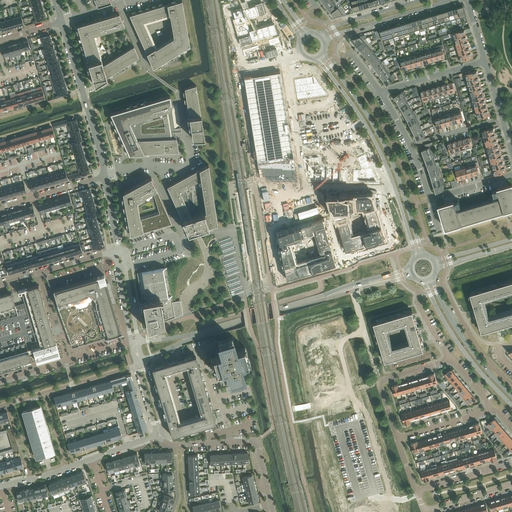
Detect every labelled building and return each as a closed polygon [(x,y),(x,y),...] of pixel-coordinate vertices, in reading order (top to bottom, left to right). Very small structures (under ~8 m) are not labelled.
[(180,0),(163,5),(129,15),(153,67),(190,45),(181,0),(180,0)] [(335,0),(330,0),(325,4),(328,9),(335,3),(337,2),(335,0)] [(351,0),(354,11),(360,9),(357,0),(351,0)] [(42,7),(41,2),(31,5),(33,10),(42,7)] [(261,3),(232,12),(242,44),(252,41),(258,39),(277,33),(274,23),(255,29),(255,30),(250,32),(249,30),(247,31),(244,20),(265,14),(261,3)] [(328,9),(331,13),(338,7),(335,3),(328,9)] [(338,7),(331,13),(334,16),(336,15),(337,16),(343,14),(346,13),(340,6),(338,7)] [(464,6),(458,8),(461,17),(463,16),(466,22),(468,22),(464,6)] [(44,13),(42,7),(33,10),(35,15),(44,13)] [(46,18),(44,13),(35,15),(37,23),(40,22),(39,20),(46,18)] [(92,77),(93,79),(94,82),(95,85),(115,72),(139,57),(134,46),(103,65),(94,35),(101,33),(118,28),(124,26),(125,26),(119,13),(77,26),(90,71),(92,77)] [(24,26),(21,16),(16,18),(18,27),(24,26)] [(18,27),(16,18),(10,19),(13,29),(18,27)] [(424,28),(422,18),(417,20),(419,29),(420,31),(425,30),(424,28)] [(13,29),(10,19),(5,21),(8,30),(13,29)] [(417,20),(411,21),(414,31),(415,33),(420,31),(419,29),(417,20)] [(410,35),(409,32),(406,23),(401,24),(404,36),(410,35)] [(404,36),(401,24),(396,26),(399,38),(404,36)] [(393,37),(394,39),(399,38),(396,26),(391,28),(393,37)] [(380,31),(383,40),(388,38),(385,29),(380,31)] [(464,30),(454,33),(455,39),(466,35),(464,30)] [(47,36),(46,33),(40,35),(42,43),(51,40),(50,35),(47,36)] [(466,35),(455,39),(457,44),(468,41),(466,35)] [(353,42),(357,46),(364,40),(360,36),(354,38),(351,39),(353,42)] [(357,46),(361,50),(369,43),(372,41),(370,39),(371,39),(369,37),(368,37),(366,39),(364,41),(364,40),(357,46)] [(457,50),(469,46),(468,41),(457,44),(458,49),(457,50)] [(21,54),(20,52),(17,43),(11,44),(14,54),(15,56),(21,54)] [(371,49),(373,47),(369,43),(361,50),(364,55),(371,49)] [(469,46),(457,50),(458,56),(471,52),(469,46)] [(431,50),(434,60),(440,59),(436,48),(431,50)] [(437,50),(437,48),(436,48),(440,59),(445,57),(442,48),(437,50)] [(364,55),(367,59),(374,53),(371,49),(364,55)] [(434,60),(431,50),(426,51),(429,62),(434,60)] [(56,56),(54,51),(45,53),(47,59),(56,56)] [(416,54),(416,56),(419,65),(424,64),(421,54),(421,52),(416,54)] [(460,61),(473,58),(471,52),(458,56),(460,61)] [(367,59),(371,63),(378,57),(374,53),(367,59)] [(410,56),(414,67),(419,65),(416,54),(410,56)] [(49,64),(57,61),(56,56),(47,59),(48,64),(49,64)] [(414,67),(410,56),(405,57),(409,68),(414,67)] [(381,62),(378,57),(371,63),(374,67),(381,62)] [(400,59),(403,70),(409,68),(405,57),(400,59)] [(384,60),(381,62),(374,67),(377,72),(387,65),(384,60)] [(57,61),(49,64),(48,64),(47,65),(48,70),(51,69),(60,66),(58,61),(57,61)] [(390,69),(387,65),(377,72),(381,76),(388,71),(390,69)] [(51,80),(63,76),(61,71),(52,74),(50,75),(51,80)] [(384,80),(391,75),(388,71),(381,76),(384,80)] [(471,71),(465,72),(466,74),(464,74),(466,80),(467,80),(478,77),(476,71),(471,72),(471,71)] [(244,78),(245,84),(245,87),(246,89),(246,92),(247,95),(247,97),(247,100),(248,102),(248,105),(249,108),(249,110),(249,113),(250,115),(250,118),(251,120),(251,121),(251,123),(252,126),(252,129),(252,131),(253,134),(253,136),(254,139),(254,142),(254,144),(255,147),(255,150),(256,152),(256,155),(256,157),(257,163),(258,166),(259,171),(259,174),(259,176),(260,178),(265,177),(265,178),(272,178),(272,179),(282,179),(285,180),(285,179),(297,179),(295,168),(295,166),(293,157),(293,156),(292,152),(292,151),(292,148),(291,146),(291,143),(291,140),(290,138),(290,135),(289,133),(289,131),(289,130),(288,123),(287,120),(287,117),(286,114),(286,112),(286,109),(285,106),(285,104),(284,101),(284,98),(284,96),(283,93),(283,91),(282,88),(282,85),(282,83),(281,83),(281,80),(281,77),(280,72),(279,72),(278,72),(275,72),(274,72),(274,73),(273,73),(271,74),(269,74),(268,74),(265,74),(264,75),(259,75),(256,76),(249,77),(244,78)] [(387,85),(394,80),(391,75),(384,80),(387,85)] [(53,85),(64,81),(63,76),(51,80),(53,85)] [(313,77),(294,80),(297,100),(327,95),(313,77)] [(467,86),(480,82),(478,77),(467,80),(469,85),(467,85),(467,86)] [(54,91),(57,90),(66,87),(64,81),(53,85),(54,91)] [(452,82),(447,84),(450,93),(449,93),(450,95),(456,93),(455,91),(456,91),(454,83),(453,83),(452,82)] [(480,82),(467,86),(469,91),(481,87),(480,82)] [(190,121),(192,134),(192,138),(203,138),(204,138),(196,85),(184,88),(190,121)] [(45,98),(42,87),(36,88),(36,91),(39,100),(45,98)] [(65,95),(65,93),(68,92),(66,87),(57,90),(59,97),(65,95)] [(431,88),(435,99),(440,98),(437,87),(431,88)] [(471,97),(483,93),(481,87),(469,91),(471,97)] [(426,90),(429,101),(435,99),(431,88),(426,90)] [(31,89),(26,91),(29,103),(34,102),(32,92),(31,89)] [(423,101),(429,99),(429,101),(426,90),(421,92),(423,101)] [(26,91),(20,93),(24,105),(29,103),(26,91)] [(402,92),(394,96),(397,101),(405,97),(402,92)] [(19,106),(24,105),(20,93),(15,94),(16,97),(19,106)] [(483,93),(471,97),(472,102),(485,98),(483,93)] [(19,106),(16,97),(15,94),(10,96),(11,98),(14,108),(19,106)] [(172,110),(172,109),(171,105),(171,101),(170,96),(110,113),(129,155),(179,152),(177,139),(176,139),(172,139),(171,139),(137,140),(129,122),(151,116),(167,111),(168,111),(172,110)] [(8,109),(6,100),(5,97),(0,98),(0,100),(0,102),(3,111),(8,109)] [(321,102),(319,104),(324,111),(325,112),(326,113),(328,111),(329,111),(331,109),(335,106),(329,97),(328,97),(325,99),(321,102)] [(397,101),(400,106),(408,102),(405,97),(397,101)] [(8,109),(14,108),(11,98),(6,100),(8,109)] [(474,108),(486,104),(485,98),(472,102),(474,108)] [(307,101),(298,103),(300,114),(309,113),(310,112),(312,112),(311,109),(310,102),(310,101),(307,101)] [(400,106),(403,111),(410,106),(408,102),(400,106)] [(474,108),(475,113),(488,109),(486,104),(474,108)] [(329,111),(328,111),(329,113),(330,114),(331,115),(333,113),(339,110),(335,106),(331,109),(329,111)] [(410,106),(403,111),(405,116),(413,111),(410,106)] [(484,117),(490,115),(488,109),(475,113),(476,113),(477,113),(479,120),(485,118),(484,117)] [(333,113),(331,115),(333,118),(335,117),(341,113),(339,110),(333,113)] [(418,115),(415,110),(413,111),(405,116),(408,120),(416,116),(418,115)] [(461,110),(455,111),(458,122),(464,121),(461,110)] [(450,113),(453,124),(458,122),(455,111),(450,113)] [(335,117),(333,118),(335,122),(336,122),(343,117),(342,115),(341,113),(335,117)] [(446,116),(445,114),(448,125),(453,124),(450,113),(450,115),(446,116)] [(440,116),(443,127),(448,125),(445,114),(440,116)] [(418,115),(416,116),(408,120),(410,125),(418,121),(421,120),(418,115)] [(435,119),(437,128),(443,127),(440,116),(439,116),(440,118),(435,119)] [(336,122),(335,122),(338,125),(339,125),(346,121),(346,120),(345,119),(343,117),(336,122)] [(58,127),(67,125),(68,127),(77,125),(76,119),(72,120),(72,121),(70,121),(69,119),(53,124),(54,128),(58,127)] [(339,125),(338,125),(340,129),(347,125),(348,124),(346,120),(346,121),(339,125)] [(410,125),(413,130),(421,126),(418,121),(410,125)] [(347,125),(340,129),(343,132),(348,129),(350,128),(348,124),(347,125)] [(413,130),(415,135),(423,131),(421,126),(413,130)] [(55,136),(52,127),(47,129),(50,138),(55,136)] [(493,127),(483,131),(484,136),(495,133),(493,127)] [(348,129),(343,132),(345,136),(350,133),(353,131),(350,128),(348,129)] [(350,133),(345,136),(347,139),(351,137),(355,135),(354,134),(353,131),(350,133)] [(417,140),(425,136),(423,131),(415,135),(417,140)] [(484,142),(497,139),(495,133),(484,136),(486,142),(484,142)] [(351,137),(347,139),(348,141),(347,141),(349,143),(352,141),(356,139),(357,138),(356,136),(355,135),(351,137)] [(470,142),(469,137),(463,139),(467,150),(466,148),(472,147),(471,146),(473,146),(472,141),(470,142)] [(352,141),(349,143),(351,147),(354,145),(357,143),(359,142),(357,138),(356,139),(352,141)] [(458,141),(461,151),(467,150),(463,139),(458,141)] [(484,142),(486,148),(498,144),(497,139),(484,142)] [(453,142),(456,153),(461,151),(458,141),(453,142)] [(354,145),(351,147),(353,151),(355,149),(359,147),(361,146),(359,142),(357,143),(354,145)] [(426,149),(422,150),(424,156),(432,152),(434,152),(431,142),(425,144),(426,149)] [(448,144),(451,155),(456,153),(453,142),(448,144)] [(500,150),(498,144),(486,148),(487,153),(500,150)] [(355,149),(353,151),(355,155),(356,153),(360,151),(363,150),(361,146),(359,147),(355,149)] [(356,153),(355,155),(357,158),(358,158),(362,156),(365,154),(363,150),(360,151),(356,153)] [(487,153),(489,159),(502,155),(500,150),(487,153)] [(436,157),(434,152),(432,152),(424,156),(426,161),(434,157),(436,157)] [(319,157),(307,158),(310,180),(347,181),(353,181),(378,182),(365,154),(362,156),(358,158),(357,158),(361,168),(361,170),(353,170),(353,172),(347,172),(347,170),(324,169),(325,167),(320,167),(319,157)] [(489,159),(491,164),(503,161),(502,155),(489,159)] [(434,157),(426,161),(427,166),(436,162),(434,157)] [(492,164),(494,169),(505,166),(503,161),(491,164),(491,165),(492,164)] [(429,171),(438,168),(440,167),(438,162),(436,162),(427,166),(429,171)] [(167,186),(188,232),(193,231),(217,224),(208,164),(167,186)] [(480,173),(477,164),(471,166),(474,175),(480,173)] [(494,169),(496,175),(506,172),(505,166),(494,169)] [(85,173),(89,172),(88,167),(78,169),(79,172),(68,176),(68,175),(68,176),(70,180),(84,176),(84,174),(85,173)] [(438,168),(429,171),(431,176),(442,173),(440,167),(438,168)] [(455,171),(458,180),(464,178),(461,169),(455,171)] [(68,180),(65,171),(60,172),(63,182),(68,180)] [(63,182),(60,172),(55,174),(57,183),(63,182)] [(442,173),(431,176),(432,181),(443,178),(442,173)] [(49,175),(52,185),(57,183),(55,174),(49,175)] [(52,185),(49,175),(44,177),(47,186),(52,185)] [(39,178),(42,188),(47,186),(44,177),(39,178)] [(134,233),(137,232),(141,231),(145,230),(171,222),(151,177),(123,193),(130,234),(134,233)] [(42,188),(39,178),(34,180),(37,189),(42,188)] [(443,178),(432,181),(434,186),(443,184),(445,183),(443,178)] [(28,182),(31,191),(37,189),(34,180),(28,182)] [(27,192),(24,183),(18,185),(21,194),(27,192)] [(438,192),(444,190),(443,184),(434,186),(435,191),(438,191),(438,192)] [(461,225),(505,213),(504,211),(506,211),(508,210),(509,209),(511,208),(511,184),(507,186),(505,187),(503,187),(502,188),(497,189),(497,188),(492,189),(493,191),(495,198),(461,208),(459,200),(459,199),(454,201),(454,202),(449,203),(447,204),(445,204),(445,205),(439,206),(446,228),(456,225),(457,225),(459,224),(461,224),(461,225)] [(3,189),(5,199),(11,197),(8,188),(3,189)] [(90,188),(78,191),(80,197),(82,197),(91,194),(90,188)] [(351,196),(345,196),(340,196),(339,196),(337,197),(331,197),(331,199),(335,211),(338,220),(338,221),(336,221),(336,223),(344,248),(345,247),(346,247),(347,251),(348,250),(349,252),(354,251),(356,250),(358,250),(368,247),(367,245),(380,241),(381,243),(385,242),(385,239),(386,239),(385,234),(387,234),(378,205),(376,205),(372,193),(358,194),(356,194),(357,196),(356,196),(351,196)] [(72,204),(69,195),(64,196),(66,206),(72,204)] [(37,204),(40,213),(46,212),(43,202),(37,204)] [(33,206),(27,207),(30,217),(35,215),(33,206)] [(27,207),(22,209),(25,218),(30,217),(27,207)] [(22,209),(17,210),(20,220),(25,218),(22,209)] [(17,210),(12,212),(15,221),(20,220),(17,210)] [(12,212),(6,213),(9,223),(15,221),(12,212)] [(6,213),(1,215),(4,225),(9,223),(6,213)] [(86,218),(87,223),(97,220),(95,215),(88,217),(86,218)] [(329,231),(326,219),(326,218),(325,218),(277,232),(276,233),(277,234),(283,265),(281,265),(284,279),(286,278),(286,279),(300,275),(301,277),(337,266),(336,264),(337,264),(336,260),(327,232),(329,231)] [(98,225),(89,228),(86,229),(88,234),(90,233),(100,231),(98,225)] [(93,250),(104,246),(103,241),(93,243),(91,244),(93,250)] [(82,252),(79,243),(74,244),(77,254),(82,252)] [(58,246),(52,248),(56,260),(61,258),(58,249),(58,246)] [(47,250),(48,252),(51,262),(52,261),(52,262),(53,261),(56,260),(52,248),(47,250)] [(46,263),(51,262),(48,252),(43,254),(46,263)] [(40,265),(46,263),(43,254),(38,255),(40,265)] [(35,266),(40,265),(38,255),(32,257),(35,266)] [(5,262),(6,265),(9,274),(14,272),(12,263),(11,261),(5,262)] [(162,268),(161,269),(156,269),(155,267),(143,271),(137,273),(142,301),(147,328),(147,329),(164,323),(164,321),(180,315),(183,314),(180,300),(172,302),(171,296),(166,268),(162,268)] [(68,285),(61,287),(61,288),(54,290),(54,289),(53,289),(53,290),(51,290),(51,291),(54,297),(54,298),(56,305),(57,305),(59,312),(62,319),(64,326),(67,333),(69,340),(72,347),(78,346),(85,343),(85,344),(85,343),(92,341),(93,341),(92,341),(99,339),(100,339),(121,333),(119,325),(117,318),(115,311),(113,304),(113,303),(111,297),(111,296),(109,289),(108,289),(106,282),(107,282),(106,282),(104,275),(97,277),(96,277),(97,277),(92,278),(90,279),(89,279),(82,281),(80,282),(75,283),(71,285),(68,285)] [(511,280),(471,293),(482,331),(511,322),(511,280)] [(38,285),(23,289),(26,302),(33,325),(38,341),(40,347),(56,342),(54,336),(53,335),(53,333),(53,332),(52,331),(52,330),(52,329),(38,285)] [(11,293),(6,294),(10,307),(15,306),(11,293)] [(6,294),(1,296),(4,309),(10,307),(6,294)] [(38,341),(33,325),(26,302),(25,303),(15,305),(10,307),(4,309),(0,309),(0,359),(2,359),(7,357),(13,355),(18,354),(23,352),(28,351),(33,349),(40,347),(38,341)] [(384,320),(381,320),(379,321),(377,322),(374,322),(380,341),(385,361),(386,361),(388,360),(390,359),(393,359),(395,358),(397,357),(400,356),(402,356),(405,355),(407,354),(410,354),(412,353),(414,352),(417,352),(419,351),(422,350),(424,349),(423,346),(422,342),(415,318),(413,314),(413,311),(410,312),(405,313),(403,314),(401,315),(400,315),(398,315),(396,316),(393,317),(391,317),(388,318),(386,319),(384,320)] [(336,329),(300,339),(302,346),(327,339),(330,344),(333,342),(339,362),(346,361),(336,329)] [(233,339),(218,344),(221,355),(217,356),(213,357),(215,365),(217,372),(221,371),(226,370),(229,383),(244,378),(241,365),(244,364),(248,363),(243,348),(240,349),(236,350),(233,339)] [(40,347),(33,349),(36,361),(37,362),(38,362),(39,361),(40,361),(42,360),(43,360),(44,360),(60,355),(56,342),(40,347)] [(28,351),(23,352),(27,364),(32,363),(28,351)] [(23,352),(18,354),(21,366),(27,364),(23,352)] [(18,354),(13,355),(16,367),(21,366),(18,354)] [(13,355),(7,357),(11,369),(16,367),(13,355)] [(172,436),(216,423),(212,410),(199,367),(196,355),(152,368),(168,423),(172,436)] [(7,357),(2,358),(6,370),(11,369),(7,357)] [(312,362),(305,364),(315,396),(352,385),(350,378),(323,386),(321,380),(317,381),(312,362)] [(455,373),(451,369),(445,375),(448,379),(455,373)] [(428,375),(429,376),(432,385),(437,383),(434,373),(428,375)] [(455,373),(448,379),(452,383),(459,377),(455,373)] [(128,381),(129,385),(134,384),(131,374),(123,376),(125,382),(128,381)] [(121,383),(125,382),(123,376),(110,380),(114,390),(112,385),(119,383),(121,383)] [(429,376),(424,377),(426,386),(432,385),(429,376)] [(424,377),(418,379),(421,388),(426,386),(424,377)] [(459,377),(452,383),(455,387),(462,382),(459,377)] [(418,379),(413,380),(416,390),(421,388),(418,379)] [(110,381),(106,382),(108,392),(114,390),(110,380),(110,381)] [(413,380),(408,382),(411,391),(416,390),(413,380)] [(408,382),(402,383),(405,393),(411,391),(408,382)] [(455,387),(459,392),(466,386),(462,382),(455,387)] [(134,384),(129,385),(130,389),(126,391),(127,396),(137,393),(134,384)] [(466,386),(459,392),(457,393),(461,397),(469,390),(466,386)] [(469,390),(461,397),(464,401),(472,394),(469,390)] [(468,405),(476,398),(472,394),(464,401),(468,405)] [(59,396),(54,398),(56,407),(62,405),(59,396)] [(452,409),(449,400),(444,401),(446,411),(452,409)] [(26,410),(27,413),(23,414),(28,430),(29,430),(31,435),(29,435),(31,435),(32,440),(31,440),(36,457),(54,451),(49,435),(48,435),(47,430),(48,430),(47,430),(45,425),(46,425),(42,408),(37,410),(36,408),(32,409),(30,410),(30,409),(26,410)] [(404,420),(405,424),(410,422),(407,412),(402,414),(403,417),(402,417),(403,420),(404,420)] [(490,430),(492,429),(499,423),(495,418),(487,426),(490,430)] [(144,419),(135,422),(136,427),(146,424),(144,419)] [(482,432),(479,422),(474,424),(477,434),(482,432)] [(495,433),(494,434),(502,427),(499,423),(492,429),(495,433)] [(146,424),(136,427),(138,433),(148,430),(146,424)] [(497,438),(506,431),(502,427),(494,434),(497,438)] [(119,428),(114,429),(117,439),(122,437),(119,428)] [(117,439),(114,429),(109,431),(112,440),(117,439)] [(503,441),(509,435),(506,431),(497,438),(501,442),(503,441)] [(506,445),(511,439),(511,437),(509,435),(503,441),(506,445)] [(420,451),(420,453),(426,452),(422,440),(417,442),(417,441),(420,451)] [(415,455),(420,453),(420,451),(417,441),(411,443),(412,446),(412,447),(413,450),(415,455)] [(73,442),(67,443),(70,453),(75,451),(73,442)] [(497,459),(494,449),(489,450),(492,460),(497,459)] [(491,460),(491,461),(492,460),(489,450),(484,452),(486,461),(491,460)] [(137,454),(132,456),(134,464),(135,467),(140,465),(137,454)] [(129,466),(130,468),(135,466),(134,464),(133,460),(132,456),(127,457),(128,462),(129,466)] [(127,457),(121,459),(123,463),(124,468),(124,469),(130,468),(129,466),(128,462),(127,457)] [(452,459),(455,470),(460,469),(457,458),(452,459)] [(458,460),(457,458),(460,469),(466,467),(463,458),(458,460)] [(123,463),(121,459),(116,460),(118,465),(119,469),(119,471),(124,469),(124,468),(123,463)] [(447,463),(450,472),(455,470),(452,459),(447,461),(447,463)] [(116,460),(111,462),(112,466),(114,471),(114,472),(119,471),(119,469),(118,465),(116,460)] [(112,466),(111,462),(106,463),(107,468),(108,472),(109,474),(114,472),(114,471),(112,466)] [(431,465),(432,467),(434,477),(440,475),(437,466),(436,464),(431,465)] [(422,477),(423,477),(424,481),(429,479),(426,469),(426,467),(420,469),(422,473),(421,474),(422,477)] [(83,472),(77,474),(80,483),(81,485),(87,483),(86,481),(83,472)] [(80,483),(77,474),(71,476),(75,485),(80,483)] [(75,485),(71,476),(66,478),(69,487),(75,485)] [(69,487),(66,478),(60,480),(64,491),(70,489),(69,487)] [(64,491),(60,480),(55,482),(59,493),(64,491)] [(59,493),(55,482),(49,484),(53,496),(59,493)] [(48,495),(46,485),(40,487),(42,496),(48,495)] [(42,496),(40,487),(34,488),(37,500),(43,498),(42,496)] [(28,489),(28,488),(22,490),(22,491),(25,500),(30,499),(28,489)] [(37,500),(34,488),(28,489),(30,499),(31,501),(37,500)] [(125,490),(115,493),(116,498),(127,495),(125,490)] [(22,491),(16,492),(17,495),(16,495),(17,499),(18,499),(18,502),(25,500),(22,491)] [(160,499),(172,503),(174,498),(172,497),(172,495),(169,494),(168,496),(163,494),(162,499),(160,499)] [(127,495),(116,498),(118,503),(127,501),(126,496),(127,495)] [(81,505),(92,501),(91,496),(79,499),(81,505)] [(508,506),(506,497),(501,498),(503,508),(504,510),(509,508),(508,506)] [(172,503),(160,499),(159,504),(170,508),(172,503)] [(490,502),(493,511),(498,509),(495,500),(490,502)] [(81,505),(83,510),(94,507),(92,501),(81,505)] [(127,501),(118,503),(120,509),(129,506),(127,501)] [(488,511),(485,503),(480,504),(482,511),(488,511)]
